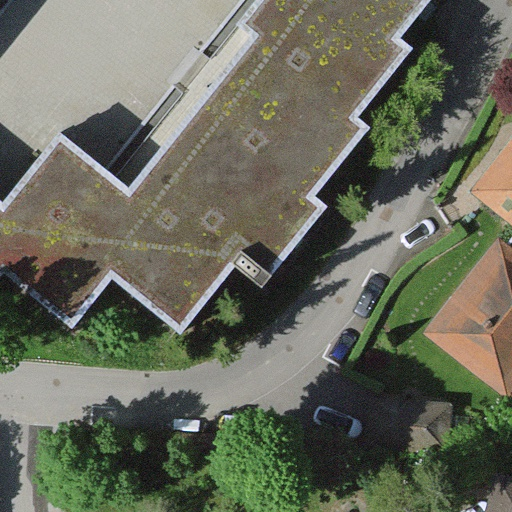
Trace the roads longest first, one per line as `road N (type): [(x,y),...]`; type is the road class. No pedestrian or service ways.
road 1 (residential): [(511,23),(336,309),(273,370),(150,402),(11,388)]
road 2 (residential): [(11,388),(24,511)]
